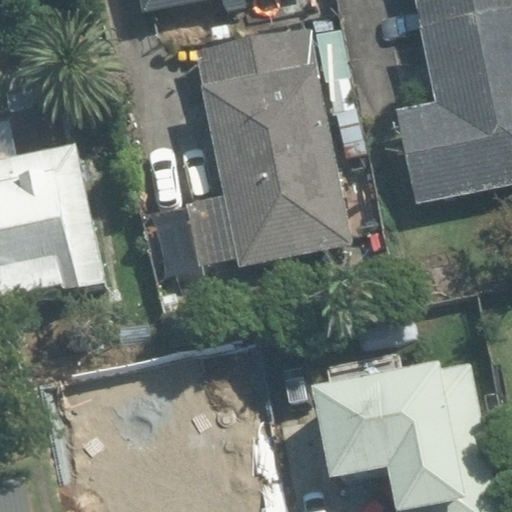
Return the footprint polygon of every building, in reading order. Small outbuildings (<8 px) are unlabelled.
[(5,0),(0,0),(0,53),(14,51),(5,0)] [(154,0),(156,14),(252,0),(154,0)] [(413,114),(432,208),(511,192),(511,0),(432,0),(453,106),(413,114)] [(329,33),(213,54),(240,205),(206,211),(218,279),(369,252),(349,143),(373,139),(361,69),(337,73),(329,33)] [(0,314),(122,295),(99,157),(0,173),(0,314)] [(343,396),(357,487),(417,477),(422,511),(500,511),(511,510),(489,373),(343,396)] [(49,511),(44,483),(0,490),(0,511),(49,511)]
